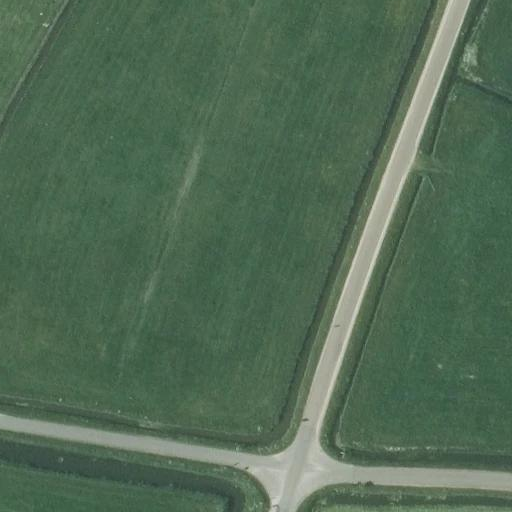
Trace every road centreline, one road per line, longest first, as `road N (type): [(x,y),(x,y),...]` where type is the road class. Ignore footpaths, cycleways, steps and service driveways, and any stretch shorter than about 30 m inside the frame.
road 1 (unclassified): [(295,473),(449,0)]
road 2 (unclassified): [(295,473),(0,424)]
road 3 (unclassified): [(511,484),(295,473)]
